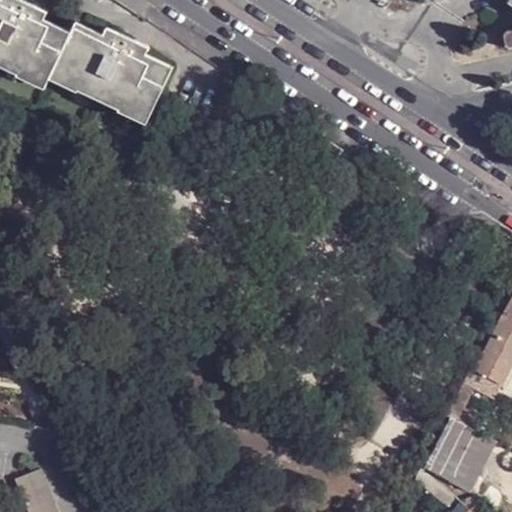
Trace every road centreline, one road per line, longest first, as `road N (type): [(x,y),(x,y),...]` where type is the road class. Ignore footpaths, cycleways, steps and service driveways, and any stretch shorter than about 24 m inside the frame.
road 1 (residential): [(177,0),(511,224)]
road 2 (residential): [(511,169),(259,0)]
